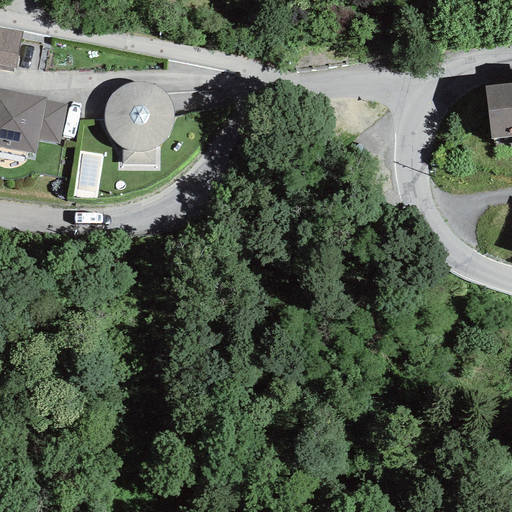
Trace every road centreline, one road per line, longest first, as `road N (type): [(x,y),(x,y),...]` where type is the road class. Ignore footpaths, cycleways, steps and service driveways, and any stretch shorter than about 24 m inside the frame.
road 1 (residential): [(278,92),(180,199),(133,219),(0,213)]
road 2 (residential): [(278,92),(241,64),(0,15)]
road 3 (tertiary): [(419,101),(404,178),(426,245),(457,268),(511,289)]
road 4 (residential): [(419,101),(355,80),(278,92)]
